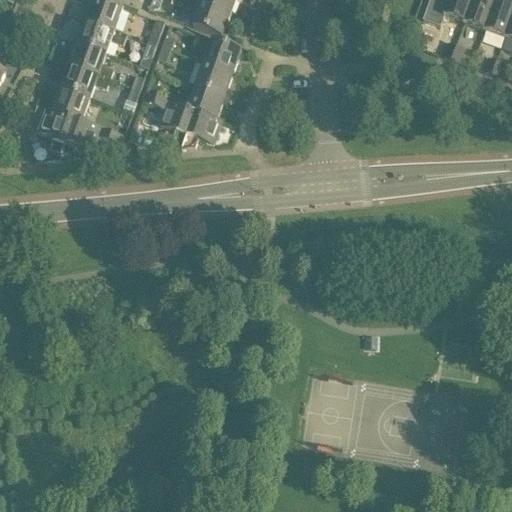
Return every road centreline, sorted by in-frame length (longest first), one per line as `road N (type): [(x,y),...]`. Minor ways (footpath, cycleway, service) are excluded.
road 1 (tertiary): [(333,189),(0,215)]
road 2 (residential): [(333,189),(317,0)]
road 3 (tertiary): [(333,189),(511,173)]
